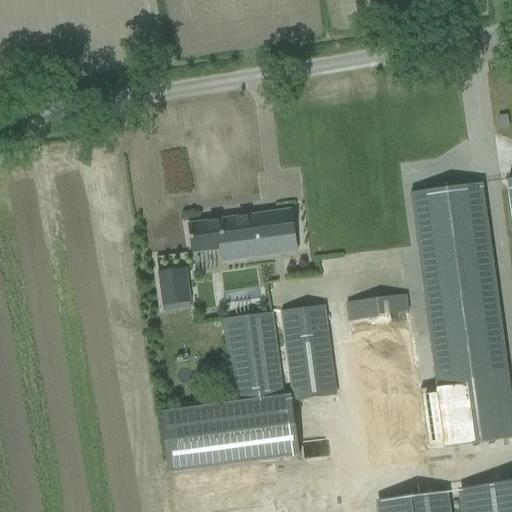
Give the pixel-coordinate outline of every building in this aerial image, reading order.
[(470,186),(411,195),(417,243),(437,389),(419,391),(427,451),(511,439),(511,393),(483,185),(470,186)] [(219,250),(221,262),(296,251),(290,212),(189,226),(193,254),(219,250)] [(176,307),(191,305),(187,276),(173,277),(176,307)] [(404,297),(346,305),(368,465),(427,457),(404,297)] [(280,314),(292,397),(284,398),(273,315),(221,322),(233,405),(160,415),(168,474),(300,456),(293,404),(335,398),(323,308),(280,314)] [(511,511),(511,483),(461,490),(463,511),(511,511)] [(447,511),(445,492),(378,502),(379,511),(447,511)]
